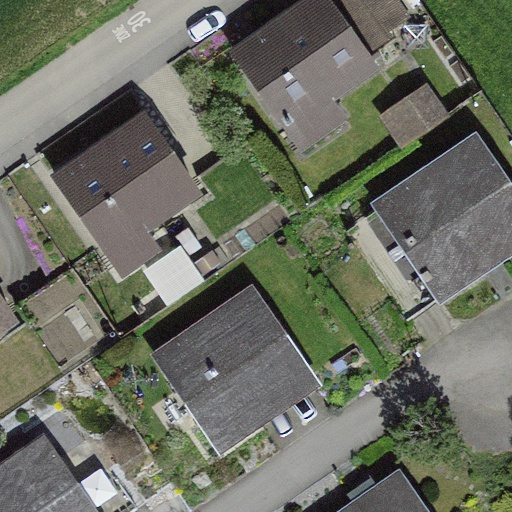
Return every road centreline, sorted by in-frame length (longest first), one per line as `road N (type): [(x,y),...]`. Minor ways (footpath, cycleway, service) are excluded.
road 1 (residential): [(232,511),(511,316)]
road 2 (unclassified): [(191,0),(0,130)]
